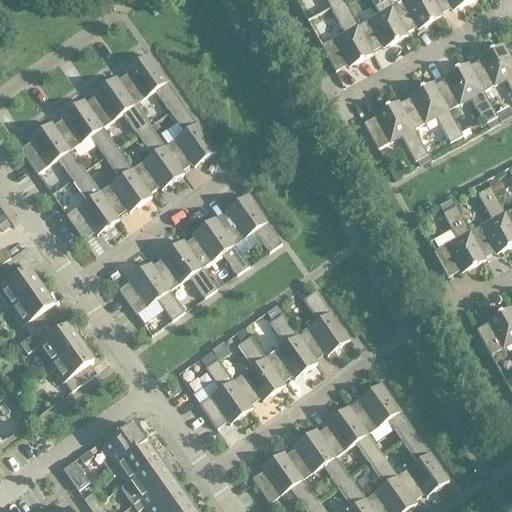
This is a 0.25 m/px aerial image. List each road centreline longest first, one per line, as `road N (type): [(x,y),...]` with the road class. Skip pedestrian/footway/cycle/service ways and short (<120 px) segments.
road 1 (residential): [(364,365),(209,478)]
road 2 (residential): [(75,285),(228,178)]
road 3 (residential): [(0,498),(147,391)]
road 4 (residential): [(366,86),(511,8)]
road 5 (residential): [(75,285),(0,179)]
road 6 (residential): [(147,391),(75,285)]
